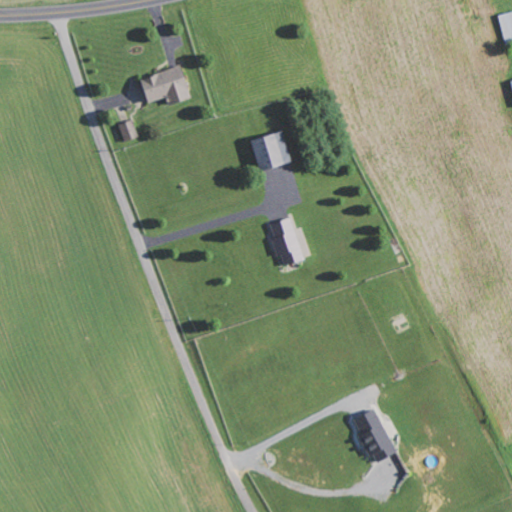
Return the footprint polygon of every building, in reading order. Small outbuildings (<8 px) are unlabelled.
[(511,11),(499,15),(508,45),(511,43),(511,11)] [(149,102),(168,97),(170,105),(192,98),(183,66),(142,78),(149,102)] [(140,136),(134,119),(120,124),(126,141),(140,136)] [(252,139),(260,170),(292,162),(284,131),(252,139)] [(292,217),(271,224),(284,266),(305,259),(292,217)] [(378,464),(399,451),(375,409),(354,421),(378,464)]
